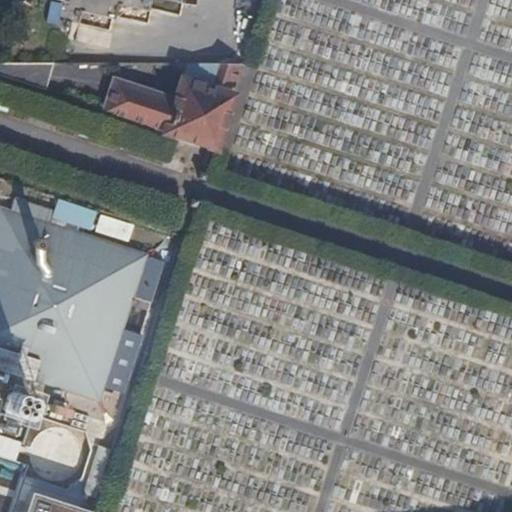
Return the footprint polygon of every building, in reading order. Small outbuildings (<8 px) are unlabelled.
[(56,25),(59,4),(46,2),(43,23),(56,25)] [(189,63),(185,76),(177,102),(116,83),(107,110),(212,144),(238,63),(189,63)] [(163,75),(185,76),(189,63),(163,63),(163,75)] [(0,64),(0,74),(48,90),(57,64),(0,64)] [(0,209),(0,368),(98,400),(102,387),(116,391),(135,333),(121,328),(144,255),(75,233),(77,228),(89,232),(94,215),(55,203),(53,212),(13,199),(9,212),(0,209)] [(14,392),(11,391),(10,391),(6,394),(6,396),(6,400),(8,402),(4,404),(2,408),(2,410),(4,414),(6,415),(9,415),(11,414),(13,412),(15,416),(16,417),(17,418),(21,418),(24,417),(26,413),(26,411),(23,407),(27,405),(28,404),(29,402),(29,398),(26,395),(24,394),(22,394),(19,395),(18,397),(16,393),(14,392)] [(55,476),(67,433),(47,427),(35,471),(55,476)] [(29,490),(22,511),(91,511),(92,511),(29,490)]
